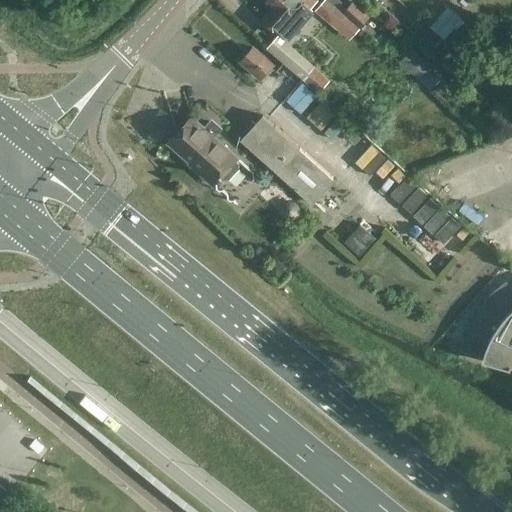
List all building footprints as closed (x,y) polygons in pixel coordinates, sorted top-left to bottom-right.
[(273,8),(262,20),(279,35),(268,47),(304,79),(319,93),(329,82),(313,68),(315,66),(287,41),(298,29),(290,22),(304,6),(309,11),(317,2),(315,0),(268,0),(267,2),(273,8)] [(354,0),(352,0),(345,9),(334,0),(323,0),(316,9),(351,38),(371,13),(354,0)] [(414,47),(402,58),(423,81),(429,75),(425,70),(430,65),(414,47)] [(253,49),(241,62),(260,79),(272,66),(253,49)] [(302,110),(318,93),(304,80),(288,97),(302,110)] [(325,126),(336,108),(321,98),(310,117),(325,126)] [(264,114),(241,139),(313,204),(335,179),(264,114)] [(238,158),(213,136),(219,129),(209,121),(204,127),(192,117),(169,142),(192,164),(193,168),(196,170),(200,170),(204,174),(204,178),(207,181),(211,181),(214,183),(218,178),(220,180),(229,179),(239,169),(238,158)] [(373,143),(359,160),(369,168),(374,162),(372,160),(381,149),(373,143)] [(361,221),(346,240),(362,253),(377,234),(361,221)] [(466,336),(461,349),(484,356),(483,358),(483,360),(510,368),(511,365),(511,291),(510,288),(506,283),(490,296),(478,312),(468,330),(466,336)]
